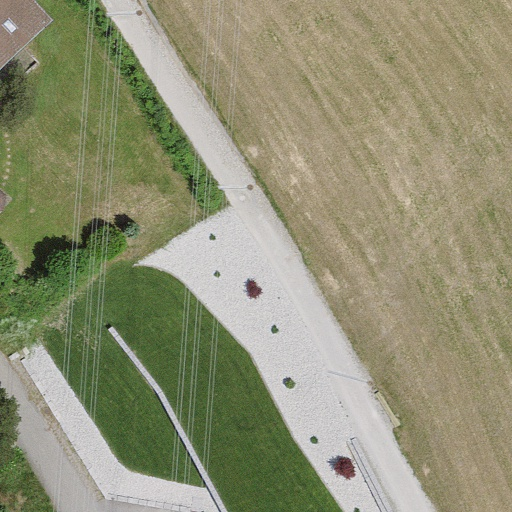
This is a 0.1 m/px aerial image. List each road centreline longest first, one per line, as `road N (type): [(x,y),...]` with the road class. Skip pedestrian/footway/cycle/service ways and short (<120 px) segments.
road 1 (track): [(411,511),(341,375),(109,0)]
road 2 (residential): [(0,376),(81,511)]
